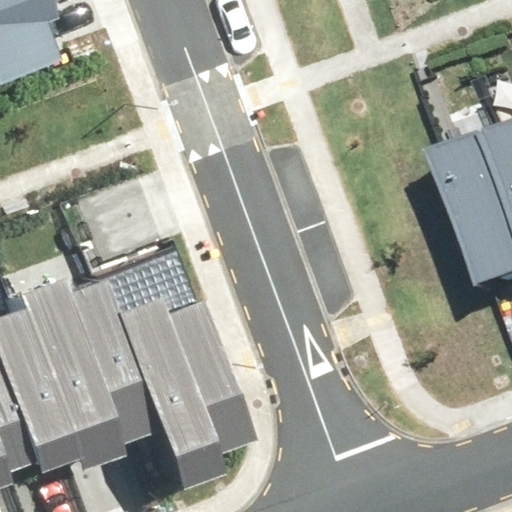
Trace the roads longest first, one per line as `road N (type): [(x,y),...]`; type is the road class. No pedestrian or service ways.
road 1 (residential): [(351,506),(168,0)]
road 2 (residential): [(351,506),(511,448)]
